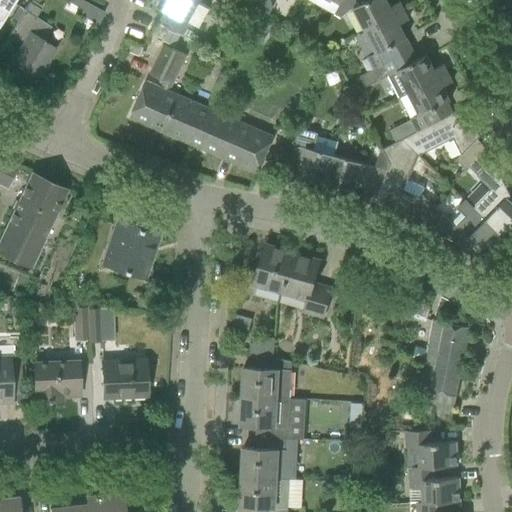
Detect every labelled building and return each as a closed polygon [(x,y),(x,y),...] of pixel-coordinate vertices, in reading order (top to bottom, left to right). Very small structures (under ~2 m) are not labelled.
[(0,0),(0,25),(16,0),(0,0)] [(82,0),(67,0),(67,1),(81,8),(84,1),(82,0)] [(198,3),(192,0),(160,0),(156,8),(186,24),(198,3)] [(347,0),(339,6),(349,11),(354,9),(365,31),(403,11),(398,2),(389,7),(385,0),(347,0)] [(511,0),(505,0),(509,7),(503,10),(508,19),(511,17),(511,0)] [(24,11),(19,18),(8,34),(9,35),(10,34),(22,42),(9,62),(36,79),(45,65),(47,67),(48,65),(45,63),(52,52),(51,47),(42,40),(50,27),(37,19),(43,11),(29,3),(24,11)] [(81,13),(100,24),(103,13),(86,3),(81,13)] [(227,10),(222,18),(241,28),(245,20),(227,10)] [(403,11),(365,31),(375,53),(367,58),(373,69),(409,50),(404,39),(405,38),(398,24),(407,20),(403,11)] [(241,28),(222,18),(218,26),(237,36),(241,28)] [(212,52),(226,60),(235,42),(221,35),(212,52)] [(129,118),(189,144),(198,124),(202,125),(209,109),(166,91),(182,54),(161,44),(148,73),(164,79),(160,88),(145,81),(129,118)] [(409,50),(373,69),(379,81),(389,76),(400,97),(447,73),(442,65),(433,69),(426,55),(415,61),(409,50)] [(447,73),(400,97),(416,131),(417,131),(451,114),(446,103),(449,101),(442,87),(451,82),(447,73)] [(350,88),(340,94),(347,105),(349,104),(356,100),(350,88)] [(347,105),(343,119),(365,125),(367,120),(364,115),(356,100),(349,104),(347,105)] [(451,114),(399,140),(418,158),(452,141),(460,156),(455,161),(465,170),(468,168),(486,148),(485,147),(485,148),(476,139),(479,136),(464,107),(451,114)] [(271,136),(209,109),(202,125),(198,124),(189,144),(255,173),(271,136)] [(299,129),(289,152),(282,169),(283,169),(283,168),(297,172),(296,177),(325,185),(333,155),(314,150),(318,134),(299,129)] [(388,170),(375,195),(371,203),(401,217),(404,214),(412,223),(413,225),(432,205),(422,196),(420,199),(404,192),(418,158),(399,140),(398,140),(381,149),(390,166),(388,170)] [(379,148),(374,167),(388,170),(390,166),(381,149),(380,148),(379,148)] [(495,157),(486,148),(468,168),(492,190),(474,209),(473,209),(502,237),(511,226),(511,217),(511,215),(511,202),(511,203),(507,199),(509,196),(491,161),(495,157)] [(374,167),(333,155),(325,185),(353,193),(355,185),(364,188),(363,191),(364,190),(375,195),(388,170),(374,167)] [(0,158),(0,185),(6,188),(16,166),(0,158)] [(30,173),(22,191),(0,238),(0,252),(30,267),(66,190),(30,173)] [(432,205),(413,225),(421,233),(425,229),(461,246),(464,243),(468,247),(466,250),(468,254),(471,256),(475,254),(482,247),(487,252),(502,237),(473,209),(474,209),(466,202),(458,210),(466,218),(457,228),(432,205)] [(116,220),(110,239),(102,265),(143,278),(158,234),(116,220)] [(280,292),(292,253),(264,245),(253,284),(280,292)] [(319,261),(292,253),(280,292),(306,300),(303,310),(324,316),(331,290),(312,284),(319,261)] [(357,279),(354,312),(385,317),(387,308),(390,290),(357,279)] [(390,290),(387,308),(399,312),(425,321),(431,304),(390,290)] [(87,338),(86,308),(71,307),(73,339),(87,338)] [(86,308),(87,338),(88,342),(99,341),(97,308),(86,308)] [(422,362),(418,383),(428,385),(427,391),(455,397),(469,327),(432,320),(424,363),(422,362)] [(274,338),(270,338),(250,336),(249,352),(255,353),(273,357),(274,338)] [(242,367),(241,396),(276,398),(289,399),(291,361),(273,357),(255,353),(254,368),(242,367)] [(0,403),(10,402),(8,357),(0,356),(0,403)] [(78,391),(77,371),(76,362),(65,362),(65,359),(52,359),(52,363),(33,364),(34,396),(35,395),(36,402),(60,400),(60,392),(78,391)] [(144,360),(124,361),(101,363),(102,398),(146,396),(144,360)] [(276,398),(241,396),(239,425),(255,426),(255,437),(287,439),(288,426),(274,425),(276,398)] [(355,409),(345,409),(344,419),(355,419),(355,409)] [(431,430),(411,431),(405,431),(405,452),(418,452),(418,467),(434,466),(434,467),(456,466),(455,442),(431,443),(431,430)] [(287,439),(255,437),(254,448),(242,448),(241,477),(276,478),(295,479),(296,466),(286,465),(287,439)] [(434,466),(418,467),(408,467),(409,488),(421,488),(422,503),(442,502),(459,502),(458,478),(435,479),(434,467),(434,466)] [(276,478),(241,477),(239,505),(255,506),(254,511),(286,511),(287,506),(275,505),(276,478)] [(86,511),(124,511),(122,492),(84,497),(85,505),(86,505),(86,511)] [(0,511),(19,511),(18,497),(0,499),(0,511)] [(442,511),(442,502),(422,503),(416,503),(416,511),(442,511)]
